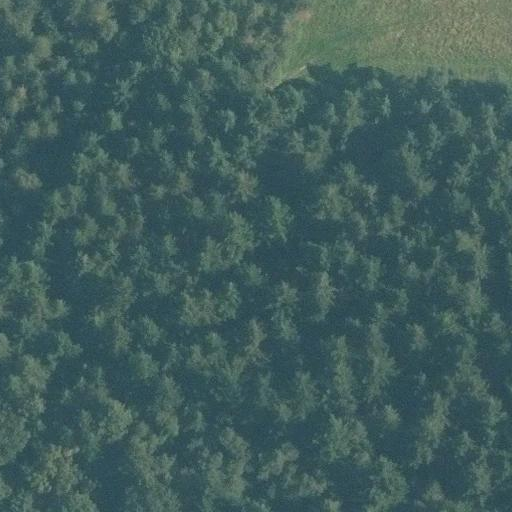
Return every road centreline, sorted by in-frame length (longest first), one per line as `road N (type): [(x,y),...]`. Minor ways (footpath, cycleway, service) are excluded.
road 1 (track): [(24,241),(511,380)]
road 2 (track): [(0,283),(170,0)]
road 3 (track): [(0,65),(119,84)]
